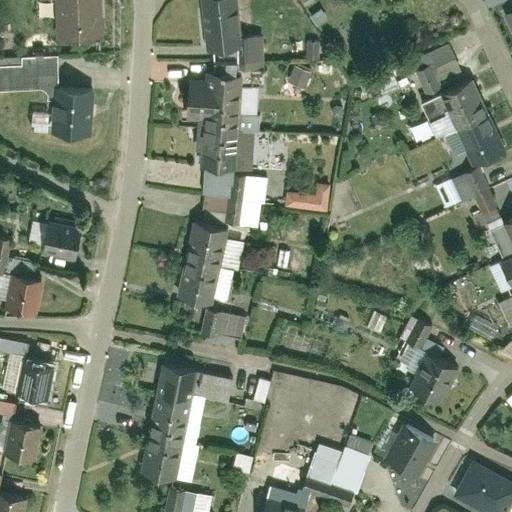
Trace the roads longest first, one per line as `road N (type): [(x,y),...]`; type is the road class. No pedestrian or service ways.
road 1 (residential): [(476,441),(296,367),(100,328)]
road 2 (residential): [(143,5),(140,109),(122,212)]
road 3 (residential): [(100,328),(62,511)]
road 4 (residential): [(122,212),(0,160)]
